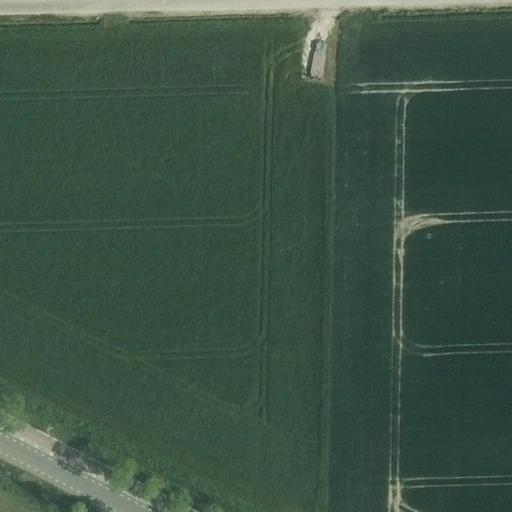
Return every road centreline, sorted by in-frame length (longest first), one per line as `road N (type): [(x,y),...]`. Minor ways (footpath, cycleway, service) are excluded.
road 1 (unclassified): [(0,6),(235,0)]
road 2 (secondary): [(132,511),(0,444)]
